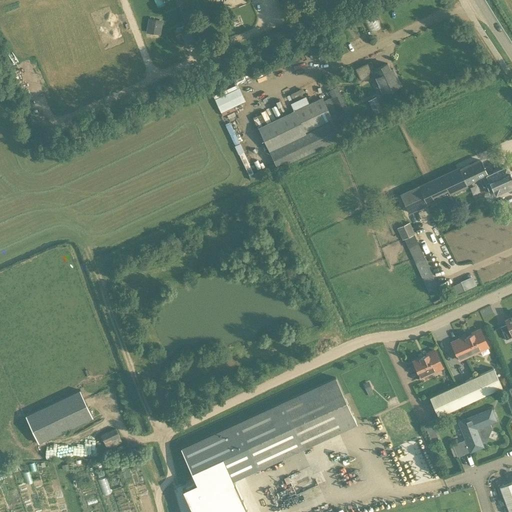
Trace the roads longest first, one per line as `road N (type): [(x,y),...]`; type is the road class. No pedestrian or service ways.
road 1 (unclassified): [(511,289),(413,334),(356,342),(163,439)]
road 2 (track): [(89,256),(163,439)]
road 3 (unknown): [(475,479),(430,481),(383,468),(356,438),(354,412)]
